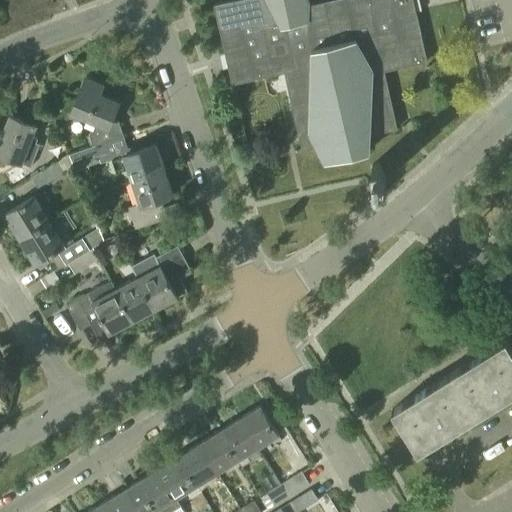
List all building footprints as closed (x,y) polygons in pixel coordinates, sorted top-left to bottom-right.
[(269,6),(265,0),(232,0),(214,4),(231,84),(284,72),(269,6)] [(265,0),(269,6),(284,72),(301,150),(317,146),(325,161),(370,151),(371,135),(398,129),(385,71),(427,61),(416,11),(411,12),(408,0),(343,0),(309,8),(310,1),(309,0),(265,0)] [(95,145),(124,135),(116,110),(119,101),(100,94),(103,85),(85,78),(71,112),(93,121),(88,133),(92,146),(95,145)] [(37,125),(11,115),(0,111),(0,136),(1,137),(0,138),(0,154),(22,163),(37,125)] [(49,138),(58,135),(56,128),(46,131),(49,138)] [(130,153),(124,135),(95,145),(101,163),(112,159),(116,172),(128,168),(133,182),(166,171),(157,144),(130,153)] [(31,176),(37,187),(37,188),(65,171),(61,165),(70,160),(68,153),(31,176)] [(386,177),(383,172),(378,164),(372,165),(371,172),(378,183),(385,182),(386,177)] [(166,171),(133,182),(140,204),(129,207),(136,229),(164,219),(158,199),(173,194),(166,171)] [(20,239),(49,221),(33,195),(4,213),(20,239)] [(49,221),(20,239),(35,264),(50,255),(59,268),(68,263),(74,274),(100,258),(93,247),(104,240),(98,227),(65,247),(49,221)] [(155,309),(177,297),(187,292),(179,277),(191,271),(177,246),(156,257),(154,253),(131,266),(137,277),(138,277),(155,309)] [(46,290),(57,299),(69,282),(58,274),(46,290)] [(138,277),(137,277),(116,289),(132,321),(155,309),(138,277)] [(132,321),(116,289),(115,289),(111,281),(88,292),(66,304),(80,331),(91,325),(98,338),(109,333),(132,321)] [(449,374),(475,417),(511,393),(511,349),(505,339),(449,374)] [(475,417),(449,374),(392,410),(418,452),(475,417)] [(240,418),(258,447),(278,434),(261,405),(240,418)] [(240,418),(220,430),(238,459),(258,447),(240,418)] [(220,430),(200,443),(218,471),(238,459),(220,430)] [(200,443),(179,455),(197,484),(218,471),(200,443)] [(197,484),(179,455),(159,468),(176,497),(197,484)] [(159,468),(128,487),(142,511),(170,511),(182,505),(176,497),(159,468)] [(302,471),(284,482),(292,494),(309,483),(302,471)] [(292,494),(284,482),(266,493),(274,505),(292,494)] [(142,511),(128,487),(97,506),(100,511),(142,511)] [(312,488),(291,501),(297,511),(319,499),(312,488)] [(260,511),(253,500),(239,508),(241,511),(260,511)]
